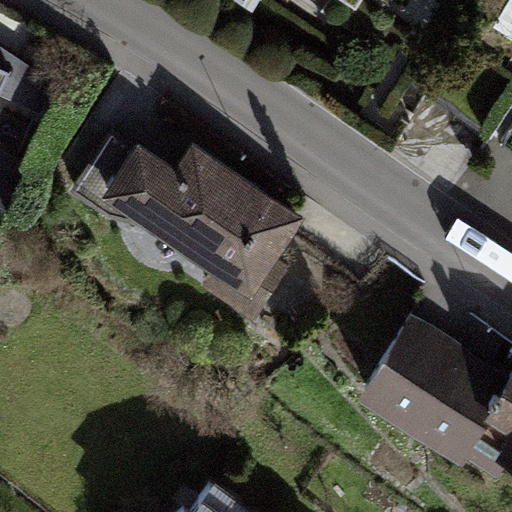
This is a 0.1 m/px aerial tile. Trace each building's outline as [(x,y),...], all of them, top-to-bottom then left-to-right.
[(0,111),(25,50),(0,39),(0,111)] [(105,122),(64,180),(107,208),(139,217),(243,285),(293,212),(179,136),(164,160),(105,122)] [(399,305),(348,385),(456,455),(481,417),(468,409),(495,367),(399,305)] [(511,355),(508,353),(495,367),(468,409),(481,417),(497,429),(485,445),(511,461),(511,355)] [(258,511),(214,478),(171,511),(258,511)]
